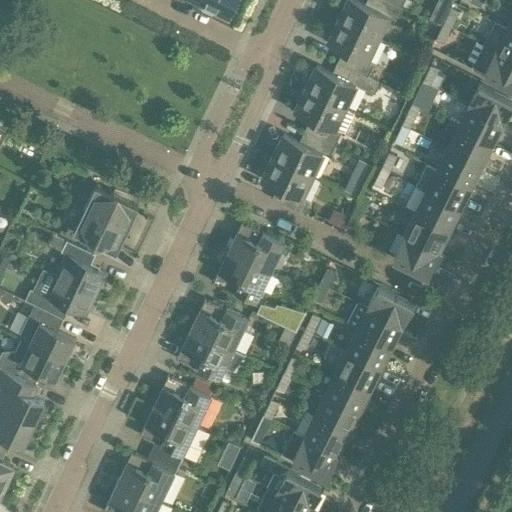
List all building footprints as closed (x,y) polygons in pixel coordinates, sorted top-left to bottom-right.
[(191,0),(201,5),(202,9),(212,13),(216,12),(227,18),(231,10),(235,9),(239,0),(191,0)] [(371,0),(369,5),(358,0),(346,0),(338,19),(377,37),(388,15),(395,19),(401,6),(387,0),(371,0)] [(429,18),(441,23),(448,9),(436,3),(429,18)] [(450,7),(443,22),(451,26),(458,11),(450,7)] [(327,42),(347,51),(342,62),(368,75),(374,63),(367,59),(377,37),(338,19),(327,42)] [(484,43),(495,49),(511,56),(511,30),(506,27),(494,21),(484,43)] [(451,26),(443,22),(435,38),(443,42),(451,26)] [(511,56),(495,49),(484,43),(472,68),(484,74),(485,71),(511,84),(511,56)] [(336,74),(316,64),(305,87),(344,106),(355,84),(372,92),(378,80),(368,75),(342,62),(336,74)] [(438,69),(430,64),(422,81),(430,85),(438,69)] [(430,85),(422,81),(411,102),(419,106),(428,111),(438,89),(430,85)] [(502,120),(511,99),(511,97),(479,82),(468,104),(502,120)] [(341,131),(334,128),(344,106),(305,87),(294,110),(314,120),(309,131),(335,144),(341,131)] [(411,102),(401,124),(409,128),(419,106),(411,102)] [(491,142),(502,120),(468,104),(457,125),(491,142)] [(457,125),(448,120),(444,129),(453,133),(447,147),(480,163),(491,142),(457,125)] [(409,128),(401,124),(394,139),(402,143),(409,128)] [(322,153),(329,156),(335,144),(309,131),(304,142),(283,133),(272,156),(311,175),(322,153)] [(447,147),(436,168),(470,185),(480,163),(447,147)] [(388,151),(380,167),(388,171),(396,155),(388,151)] [(308,200),(301,196),(311,175),(272,156),(261,179),(281,188),(276,200),(302,212),(308,200)] [(470,185),(436,168),(422,161),(418,170),(432,177),(425,190),(459,206),(470,185)] [(388,171),(380,167),(373,182),(381,186),(388,171)] [(32,181),(42,186),(46,178),(36,173),(32,181)] [(95,184),(84,208),(127,228),(138,205),(95,184)] [(448,228),(459,206),(425,190),(415,211),(448,228)] [(370,196),(362,192),(354,208),(362,212),(370,196)] [(116,252),(127,228),(84,208),(72,231),(116,252)] [(354,208),(346,224),(354,228),(362,212),(354,208)] [(333,209),(328,220),(342,227),(347,216),(333,209)] [(404,233),(438,249),(448,228),(415,211),(404,233)] [(227,251),(270,272),(284,242),(242,222),(243,221),(241,221),(227,251)] [(427,271),(438,249),(404,233),(393,255),(427,271)] [(65,253),(55,274),(96,293),(106,272),(86,262),(92,251),(66,239),(61,251),(65,253)] [(256,301),(270,272),(227,251),(213,281),(256,301)] [(335,270),(327,266),(319,282),(327,286),(335,270)] [(40,293),(40,295),(35,303),(35,304),(55,314),(60,316),(66,305),(85,315),(96,293),(55,274),(45,295),(40,293)] [(311,298),(320,302),(327,286),(319,282),(311,298)] [(401,323),(412,300),(379,284),(368,306),(401,323)] [(25,298),(35,303),(40,295),(29,289),(25,298)] [(205,297),(190,327),(234,348),(248,318),(206,298),(205,297)] [(391,344),(401,323),(368,306),(357,301),(346,322),(357,327),(391,344)] [(261,302),(256,312),(285,326),(295,331),(305,311),(276,303),(274,307),(261,302)] [(55,314),(35,304),(34,303),(28,316),(36,320),(26,340),(30,341),(65,358),(68,352),(71,351),(74,344),(73,341),(74,338),(50,326),(55,314)] [(304,328),(312,332),(320,317),(312,313),(304,328)] [(285,326),(277,343),(287,348),(295,331),(285,326)] [(219,378),(225,367),(231,370),(244,353),(234,348),(190,327),(176,357),(219,378)] [(346,349),(380,365),(391,344),(357,327),(346,349)] [(305,348),(312,332),(304,328),(296,344),(305,348)] [(0,367),(24,379),(30,367),(55,379),(56,375),(59,375),(63,367),(61,365),(65,358),(30,341),(26,340),(26,339),(21,337),(16,348),(2,350),(0,354),(0,367)] [(346,349),(336,370),(369,387),(380,365),(346,349)] [(298,360),(291,356),(283,371),(291,375),(298,360)] [(0,394),(2,396),(0,400),(0,407),(33,423),(44,402),(33,396),(38,385),(24,379),(0,367),(0,394)] [(325,392),(359,409),(369,387),(336,370),(325,392)] [(284,391),(291,375),(283,371),(276,387),(284,391)] [(168,374),(154,404),(197,424),(211,395),(168,374)] [(325,392),(314,413),(348,430),(359,409),(325,392)] [(270,398),(263,414),(271,418),(278,402),(270,398)] [(196,426),(197,424),(154,404),(139,434),(183,454),(188,443),(196,447),(204,430),(196,426)] [(23,445),(33,423),(0,407),(0,447),(7,450),(12,439),(23,445)] [(304,435),(337,452),(348,430),(314,413),(304,435)] [(263,414),(255,429),(264,433),(271,418),(263,414)] [(337,452),(304,435),(292,429),(280,454),(291,459),(293,457),(326,474),(337,452)] [(235,456),(240,446),(228,441),(223,451),(235,456)] [(160,501),(175,471),(131,450),(117,480),(160,501)] [(243,455),(236,470),(244,474),(251,460),(243,455)] [(0,486),(5,489),(10,479),(9,475),(13,466),(0,459),(0,486)] [(283,476),(276,490),(310,507),(321,485),(288,468),(289,467),(277,460),(272,471),(283,476)] [(236,471),(225,493),(235,497),(245,476),(236,471)] [(103,510),(104,511),(107,511),(155,511),(160,501),(117,480),(103,510)] [(257,507),(266,511),(307,511),(310,507),(276,490),(267,485),(257,507)] [(232,511),(235,505),(222,499),(215,511),(232,511)]
